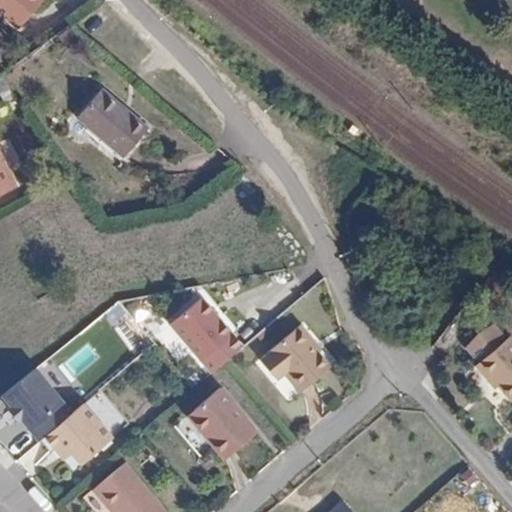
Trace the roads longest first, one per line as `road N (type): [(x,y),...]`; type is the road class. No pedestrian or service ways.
road 1 (residential): [(130,0),(252,130),(305,207),(363,330),(394,373)]
road 2 (residential): [(239,511),(394,373)]
road 3 (residential): [(394,373),(511,493)]
